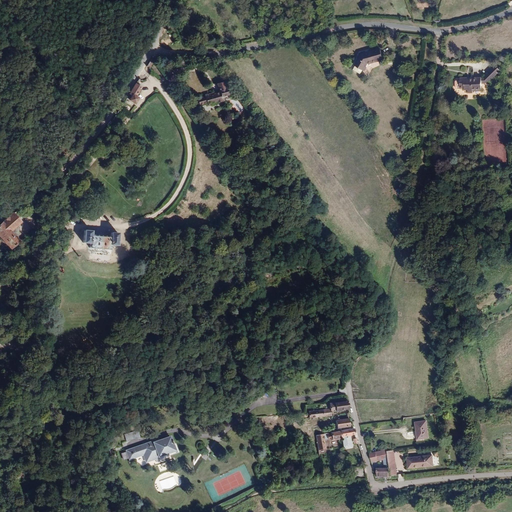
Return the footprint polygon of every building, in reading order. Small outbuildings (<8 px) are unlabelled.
[(385,43),(366,48),(360,58),(369,64),(373,57),(387,53),(387,52),(385,44),(385,43)] [(149,69),(154,60),(153,59),(150,59),(145,67),(149,69)] [(475,84),(485,84),(485,73),(463,73),(463,83),(466,83),(466,85),(471,85),(471,88),(475,88),(475,86),(475,84)] [(210,95),(211,98),(207,99),(206,98),(196,101),(199,110),(209,107),(209,108),(213,107),(213,105),(218,104),(219,105),(228,102),(225,90),(224,91),(222,85),(216,86),(218,94),(215,95),(215,93),(210,95)] [(139,92),(134,88),(128,98),(131,100),(128,104),(133,107),(135,103),(133,101),(139,92)] [(31,221),(37,215),(33,210),(27,216),(31,221)] [(15,214),(0,226),(0,235),(11,248),(20,240),(12,231),(22,222),(15,214)] [(93,230),(85,229),(83,247),(90,247),(90,251),(111,253),(112,249),(118,250),(119,231),(111,231),(111,235),(93,234),(93,230)] [(352,409),(349,400),(339,402),(340,409),(341,411),(352,409)] [(340,409),(315,412),(317,421),(318,420),(342,416),(341,411),(340,409)] [(344,420),(345,427),(356,424),(355,418),(344,420)] [(419,420),(420,434),(420,436),(431,436),(431,420),(419,420)] [(354,436),(359,434),(357,427),(346,430),(325,437),(326,443),(326,447),(333,445),(331,438),(334,437),(334,439),(337,439),(338,442),(348,439),(349,440),(355,439),(354,436)] [(138,430),(124,434),(126,441),(140,437),(138,430)] [(316,434),(317,449),(325,449),(324,434),(316,434)] [(151,454),(153,461),(176,455),(175,453),(181,452),(177,438),(161,443),(160,442),(134,450),(137,458),(151,454)] [(370,448),(371,456),(391,456),(391,447),(370,448)] [(410,455),(411,466),(435,466),(435,455),(410,455)] [(377,474),(391,474),(391,463),(377,463),(377,474)]
